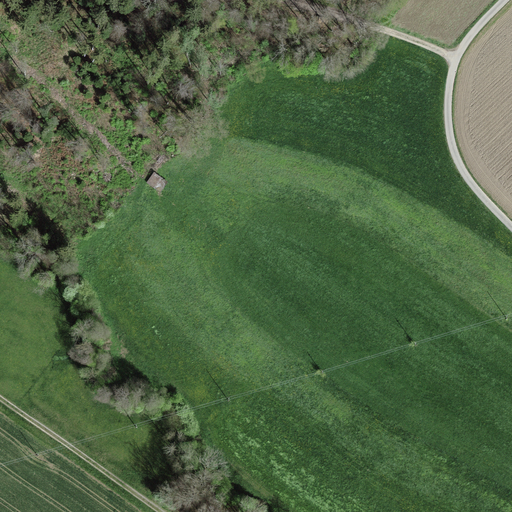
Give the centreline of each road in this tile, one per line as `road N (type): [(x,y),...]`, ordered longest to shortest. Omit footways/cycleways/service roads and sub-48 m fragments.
road 1 (unclassified): [(511,226),(460,167),(448,127),(455,57),(504,0)]
road 2 (track): [(0,401),(156,511)]
road 3 (track): [(296,0),(365,18),(455,57)]
